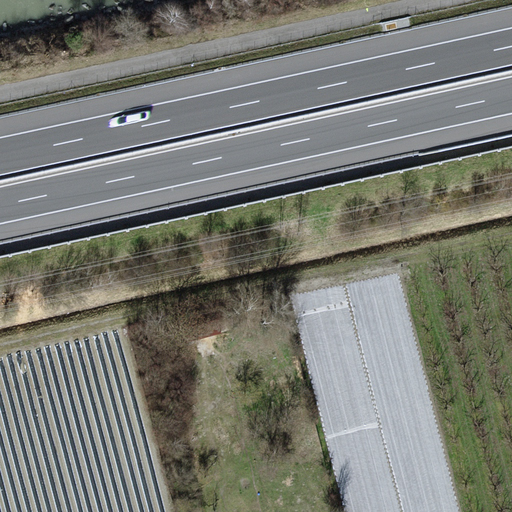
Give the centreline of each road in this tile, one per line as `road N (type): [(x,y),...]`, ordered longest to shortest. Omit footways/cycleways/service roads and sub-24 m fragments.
road 1 (motorway): [(0,206),(511,95)]
road 2 (motorway): [(511,45),(0,155)]
road 3 (track): [(511,235),(0,344)]
road 4 (unclassified): [(443,0),(0,94)]
